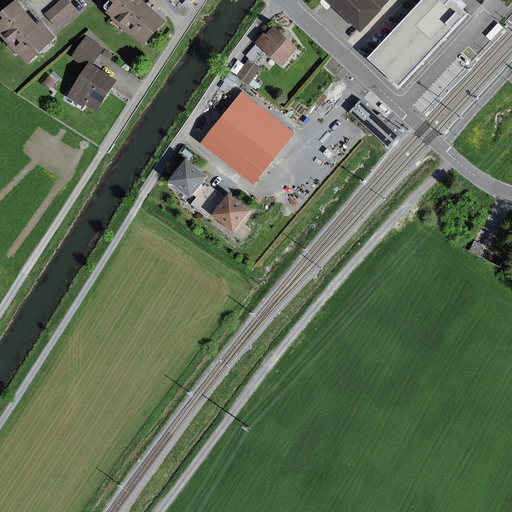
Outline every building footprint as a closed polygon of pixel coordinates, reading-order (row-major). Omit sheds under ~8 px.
[(22,0),(21,0),(0,19),(0,24),(1,25),(0,25),(0,28),(33,66),(64,39),(47,20),(43,23),(22,0)] [(68,0),(62,0),(48,13),(59,26),(77,11),(68,0)] [(113,11),(112,13),(149,47),(172,22),(147,0),(115,0),(111,6),(110,8),(113,11)] [(323,0),(360,34),(382,10),(382,9),(390,0),(323,0)] [(462,11),(449,0),(420,0),(367,58),(398,87),(466,15),(462,11)] [(460,0),(449,0),(462,11),(467,5),(460,0)] [(498,23),(486,36),(491,41),(503,28),(498,23)] [(298,48),(273,26),(266,34),(264,32),(254,43),(256,45),(265,52),(281,67),(298,48)] [(88,37),(74,58),(88,67),(102,46),(88,37)] [(265,52),(256,45),(246,56),(249,59),(254,63),(265,52)] [(254,63),(249,59),(236,76),(249,85),(260,69),(254,63)] [(91,64),(70,98),(87,108),(89,105),(101,112),(120,82),(91,64)] [(229,72),(223,81),(231,87),(237,78),(229,72)] [(293,133),(244,95),(202,146),(253,185),(293,133)] [(360,100),(349,112),(388,147),(399,135),(360,100)] [(185,149),(182,153),(190,159),(193,155),(185,149)] [(207,177),(185,159),(168,181),(189,198),(192,195),(203,181),(207,177)] [(225,197),(203,181),(192,195),(196,197),(190,205),(206,217),(212,209),(215,211),(225,197)] [(215,211),(211,215),(233,232),(250,210),(228,193),(225,197),(215,211)] [(474,242),(469,252),(499,267),(504,258),(474,242)]
